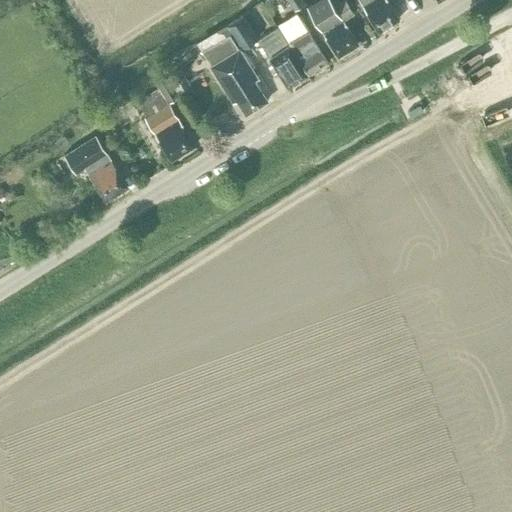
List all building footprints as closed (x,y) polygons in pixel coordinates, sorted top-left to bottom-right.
[(304,4),(301,0),(286,0),(294,11),(304,4)] [(337,57),(357,44),(342,20),(353,14),(344,0),(331,0),(329,1),(328,0),(317,0),(306,7),(337,57)] [(357,0),(377,32),(398,19),(386,0),(357,0)] [(277,24),(308,74),(328,63),(307,29),(296,12),(277,24)] [(258,38),(243,14),(226,24),(241,48),(258,38)] [(286,88),(306,75),(276,27),(257,40),(286,88)] [(228,33),(202,50),(211,64),(210,64),(219,79),(218,79),(229,96),(228,96),(232,103),(236,100),(244,114),(266,101),(253,80),(256,78),(228,33)] [(192,89),(180,68),(167,76),(179,97),(192,89)] [(182,125),(168,103),(177,97),(165,77),(155,83),(158,89),(137,102),(146,116),(143,117),(170,160),(194,145),(182,125)] [(82,143),(63,155),(69,164),(75,173),(84,167),(104,201),(126,187),(109,159),(106,154),(95,136),(104,130),(99,123),(78,136),(82,143)] [(60,138),(55,142),(59,149),(65,145),(60,138)] [(69,164),(63,155),(63,154),(51,161),(58,171),(69,164)]
